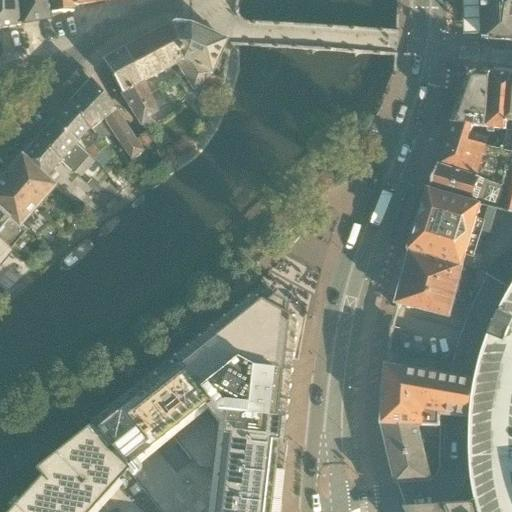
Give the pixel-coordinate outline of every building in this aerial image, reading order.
[(20,26),(19,0),(0,0),(0,30),(20,26)] [(49,0),(19,0),(20,26),(51,21),(50,15),(49,0)] [(49,0),(50,15),(73,13),(72,0),(49,0)] [(505,0),(483,0),(486,40),(506,42),(505,0)] [(211,75),(212,74),(201,69),(183,61),(175,24),(125,50),(142,84),(177,66),(194,91),(202,83),(211,92),(221,82),(211,75)] [(212,74),(226,42),(190,26),(175,24),(183,61),(201,69),(212,74)] [(122,94),(142,84),(125,50),(103,62),(116,84),(122,94)] [(473,128),(487,129),(493,75),(479,74),(471,78),(455,125),(470,127),(470,128),(472,128),(472,129),(473,129),(473,128)] [(500,131),(507,131),(511,82),(511,76),(493,75),(487,129),(500,131)] [(102,148),(103,147),(106,144),(104,141),(111,136),(101,123),(104,121),(104,122),(116,113),(91,81),(69,104),(102,148)] [(511,82),(507,131),(508,132),(507,141),(506,142),(503,152),(509,153),(511,153),(511,82)] [(156,125),(150,118),(156,113),(142,84),(122,94),(133,113),(147,133),(151,129),(156,125)] [(53,123),(77,144),(94,160),(104,149),(103,147),(102,148),(69,104),(53,123)] [(143,152),(133,137),(116,113),(104,122),(121,146),(131,160),(143,152)] [(61,162),(77,144),(53,123),(37,141),(61,162)] [(472,128),(470,128),(470,127),(455,125),(440,166),(440,167),(503,187),(507,168),(511,170),(511,153),(509,153),(503,152),(486,147),(469,143),(471,134),(473,129),(472,129),(472,128)] [(46,178),(61,162),(37,141),(22,157),(46,178)] [(29,205),(35,210),(56,187),(46,178),(22,157),(4,178),(11,184),(32,202),(29,205)] [(511,170),(507,168),(503,187),(440,167),(432,193),(483,207),(484,208),(510,214),(511,214),(511,170)] [(102,168),(91,176),(101,189),(112,181),(102,168)] [(0,211),(19,228),(20,227),(35,210),(29,205),(32,202),(11,184),(4,178),(0,182),(0,211)] [(477,229),(484,208),(483,207),(432,193),(425,214),(477,230),(477,229)] [(511,214),(510,214),(484,208),(477,229),(477,230),(425,214),(413,254),(465,268),(481,273),(466,322),(495,329),(486,354),(479,382),(475,407),(474,421),(473,434),(473,461),(511,458),(511,214)] [(0,241),(9,249),(9,248),(11,249),(25,232),(20,227),(19,228),(0,211),(0,241)] [(0,266),(13,252),(9,249),(0,241),(0,266)] [(452,318),(465,268),(413,254),(399,305),(452,318)] [(159,511),(272,511),(293,325),(281,318),(282,308),(280,306),(282,303),(274,298),(272,302),(269,300),(260,307),(249,300),(91,426),(159,511)] [(398,340),(396,351),(421,355),(423,344),(398,340)] [(479,382),(390,367),(388,367),(384,426),(385,428),(386,428),(385,428),(419,429),(420,430),(420,427),(422,427),(439,428),(443,428),(443,417),(444,417),(445,415),(474,421),(475,407),(479,382)] [(7,511),(159,511),(91,426),(34,469),(40,476),(7,511)] [(438,437),(439,428),(422,427),(422,434),(422,436),(438,437)] [(398,485),(433,482),(424,444),(422,436),(421,434),(420,430),(419,429),(385,428),(386,428),(385,428),(398,485)] [(511,511),(511,458),(473,461),(474,474),(477,490),(479,505),(444,507),(446,511),(511,511)]
